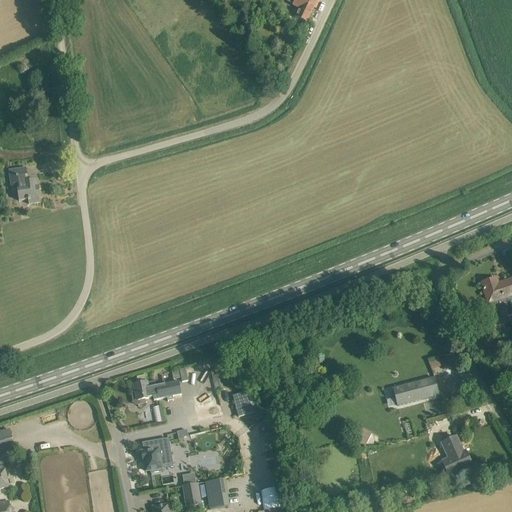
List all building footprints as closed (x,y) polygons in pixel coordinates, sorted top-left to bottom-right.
[(286,0),(286,1),(294,5),(293,6),(300,9),(296,18),(307,23),(317,2),(313,0),(286,0)] [(29,205),(30,205),(40,203),(37,180),(28,182),(26,168),(9,171),(12,192),(17,191),(19,202),(28,200),(29,205)] [(511,307),(511,279),(498,284),(497,278),(482,283),(488,304),(509,298),(511,308),(511,307)] [(439,357),(429,359),(432,369),(442,367),(439,357)] [(214,360),(187,369),(189,376),(216,367),(214,360)] [(180,372),(172,373),(174,380),(181,378),(182,383),(188,381),(186,369),(180,371),(180,372)] [(212,377),(217,392),(226,390),(222,374),(212,377)] [(156,382),(148,383),(146,376),(138,377),(139,384),(134,385),(136,394),(132,394),(134,402),(138,405),(145,403),(145,400),(154,398),(154,401),(160,400),(157,387),(156,382)] [(393,389),(398,407),(439,396),(434,378),(393,389)] [(157,387),(160,400),(167,399),(168,402),(173,401),(173,398),(182,396),(179,382),(157,387)] [(238,418),(256,413),(251,391),(233,396),(238,418)] [(162,406),(152,408),(155,424),(165,422),(162,406)] [(356,441),(368,445),(373,432),(362,427),(356,441)] [(187,430),(177,433),(179,443),(184,441),(183,439),(189,437),(187,430)] [(0,469),(5,468),(5,467),(2,453),(5,452),(15,450),(10,431),(0,433),(0,469)] [(237,442),(248,436),(246,432),(234,438),(237,442)] [(471,466),(472,465),(466,452),(463,453),(456,438),(442,444),(445,450),(439,452),(444,462),(442,462),(449,476),(448,472),(470,462),(471,466)] [(144,452),(141,452),(143,462),(144,462),(146,473),(150,472),(150,474),(163,472),(163,470),(174,468),(169,439),(142,443),(143,449),(144,452)] [(276,472),(275,452),(255,453),(256,472),(276,472)] [(5,468),(0,469),(0,489),(6,488),(9,487),(5,468)] [(225,480),(205,483),(210,511),(230,507),(225,480)] [(198,484),(183,487),(186,507),(201,505),(198,484)] [(11,511),(10,501),(0,502),(0,511),(11,511)]
